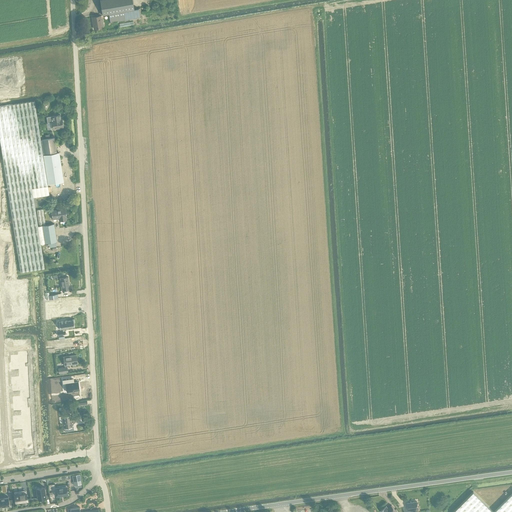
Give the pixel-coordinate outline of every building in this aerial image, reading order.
[(137,8),(137,9),(134,9),(132,0),(99,0),(102,15),(109,14),(110,22),(140,17),(140,16),(142,16),(140,8),(137,8)] [(100,16),(92,17),(94,29),(102,27),(104,26),(103,20),(101,20),(100,16)] [(8,70),(3,71),(4,79),(9,78),(10,81),(19,80),(18,74),(16,74),(15,68),(8,69),(8,70)] [(60,115),(46,117),(47,123),(51,122),(52,129),(63,128),(62,119),(60,119),(60,118),(60,115)] [(8,137),(0,137),(0,147),(4,147),(4,144),(8,143),(8,142),(9,142),(9,138),(8,138),(8,137)] [(42,139),(40,139),(43,155),(56,152),(54,137),(50,138),(46,138),(42,139)] [(43,155),(47,183),(64,181),(59,152),(56,152),(43,155)] [(6,165),(5,171),(6,171),(16,171),(17,163),(11,163),(11,165),(6,165)] [(65,208),(51,210),(52,219),(59,218),(60,221),(67,220),(66,217),(67,217),(65,208)] [(36,210),(39,225),(45,224),(43,209),(36,210)] [(39,226),(38,226),(40,243),(45,243),(49,242),(55,241),(56,241),(55,233),(55,229),(55,228),(54,223),(45,225),(42,225),(39,226)] [(6,247),(6,253),(18,254),(19,248),(21,248),(21,244),(14,244),(14,247),(6,247)] [(6,253),(6,259),(13,260),(13,263),(19,264),(20,260),(17,260),(18,254),(6,253)] [(5,267),(5,273),(17,274),(17,268),(19,268),(20,264),(13,264),(12,267),(5,267)] [(4,273),(3,278),(4,278),(4,279),(12,280),(11,283),(18,283),(19,280),(16,280),(17,274),(5,273),(4,273)] [(70,289),(68,276),(60,278),(62,290),(70,289)] [(12,289),(5,290),(6,297),(17,295),(18,295),(17,289),(19,288),(18,285),(11,286),(12,289)] [(17,295),(6,297),(7,303),(14,301),(14,305),(21,304),(21,300),(18,300),(17,295)] [(53,301),(54,305),(57,305),(58,312),(58,313),(72,310),(71,302),(65,303),(65,302),(64,302),(64,300),(65,300),(65,299),(53,301)] [(8,310),(7,310),(8,315),(9,315),(9,316),(20,314),(20,308),(22,308),(21,304),(15,305),(15,309),(8,310)] [(9,316),(10,322),(17,321),(18,324),(25,323),(24,320),(22,320),(21,314),(20,314),(9,316)] [(57,331),(58,335),(66,334),(65,330),(64,328),(68,328),(68,327),(74,326),(74,321),(75,321),(74,318),(70,319),(70,320),(67,320),(59,321),(59,323),(57,323),(58,328),(60,328),(60,329),(62,329),(62,331),(57,331)] [(19,356),(12,356),(12,363),(24,362),(24,356),(26,356),(26,352),(19,353),(19,356)] [(76,355),(63,356),(64,365),(67,365),(77,363),(76,355)] [(12,363),(11,363),(11,368),(12,368),(13,369),(20,368),(20,372),(27,371),(26,368),(24,368),(24,362),(12,363)] [(13,379),(12,379),(12,383),(13,383),(13,384),(25,383),(25,378),(27,377),(27,374),(20,374),(20,377),(13,378),(13,379)] [(72,379),(62,380),(63,387),(66,386),(67,392),(79,390),(78,381),(74,382),(74,381),(72,381),(72,379)] [(25,383),(13,384),(14,390),(21,390),(21,393),(28,393),(28,389),(25,389),(25,383)] [(21,397),(14,398),(14,404),(26,403),(26,397),(28,397),(28,393),(21,394),(21,397)] [(26,403),(14,404),(14,410),(22,410),(22,413),(29,413),(29,409),(27,409),(26,403)] [(15,418),(14,418),(14,423),(15,423),(15,424),(27,423),(27,417),(29,417),(29,413),(22,414),(22,417),(15,417),(15,418)] [(70,415),(62,416),(64,428),(65,432),(67,431),(67,428),(71,427),(72,427),(71,424),(73,424),(74,424),(73,421),(81,420),(80,415),(71,416),(70,415)] [(27,423),(15,424),(16,430),(23,429),(23,433),(30,432),(30,429),(27,429),(27,423)] [(17,441),(16,441),(16,445),(17,445),(29,444),(28,438),(30,438),(29,434),(23,435),(23,438),(16,440),(17,441)] [(29,444),(17,446),(18,452),(25,451),(26,454),(33,453),(32,449),(30,450),(29,444)] [(73,475),(74,485),(81,484),(80,474),(73,475)] [(44,487),(36,488),(37,493),(37,496),(38,499),(46,498),(48,498),(48,495),(45,495),(44,487)] [(57,496),(68,495),(66,487),(56,488),(57,496)] [(511,511),(511,493),(494,511),(473,491),(452,511),(511,511)] [(16,503),(27,501),(26,493),(18,494),(17,494),(16,494),(14,495),(16,503)] [(0,506),(9,505),(10,505),(8,496),(8,497),(0,497),(0,506)] [(414,511),(418,511),(418,508),(417,501),(407,503),(408,510),(413,509),(414,511)]
